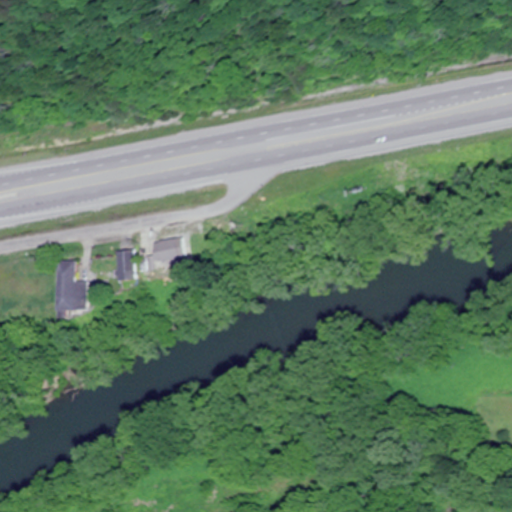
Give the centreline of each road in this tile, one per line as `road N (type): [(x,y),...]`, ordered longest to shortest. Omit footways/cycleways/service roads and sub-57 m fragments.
road 1 (trunk): [(511,81),(0,181)]
road 2 (trunk): [(0,214),(511,115)]
road 3 (residential): [(252,132),(257,162),(246,193),(223,215),(0,253)]
